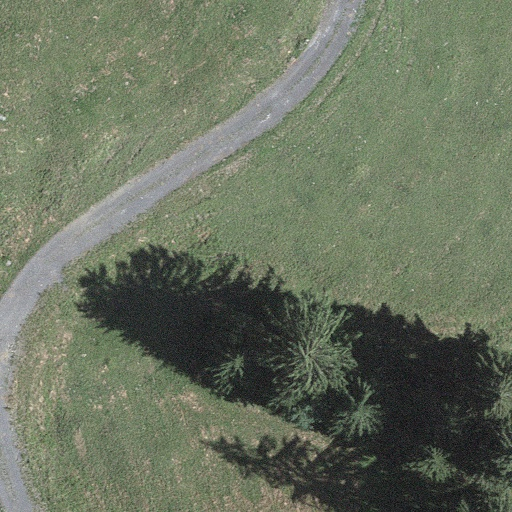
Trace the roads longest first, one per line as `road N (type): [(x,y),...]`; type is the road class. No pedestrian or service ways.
road 1 (track): [(0,355),(27,288),(100,197),(211,150),(313,74),(354,0)]
road 2 (track): [(41,511),(10,442),(0,380)]
